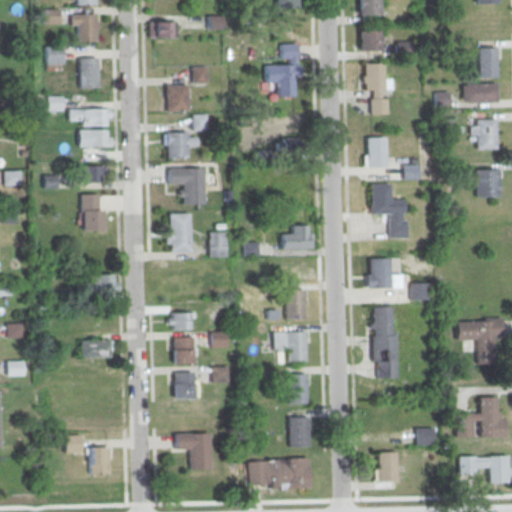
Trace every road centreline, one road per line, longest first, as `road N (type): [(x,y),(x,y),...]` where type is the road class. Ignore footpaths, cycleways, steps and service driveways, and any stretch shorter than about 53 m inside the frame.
road 1 (residential): [(324,0),(338,511)]
road 2 (residential): [(125,0),(138,511)]
